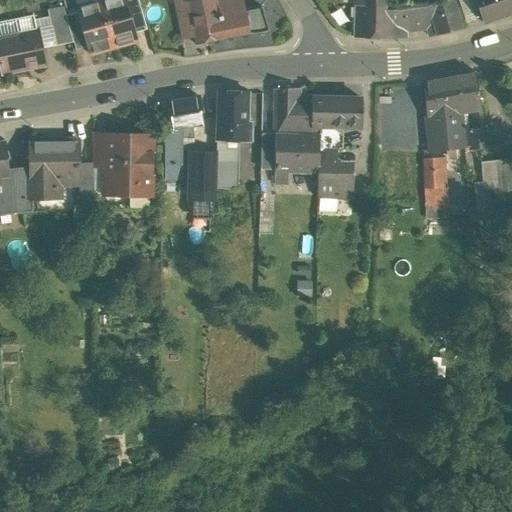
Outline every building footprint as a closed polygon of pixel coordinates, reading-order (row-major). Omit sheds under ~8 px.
[(102,0),(100,1),(113,47),(137,40),(125,0),(102,0)] [(138,0),(125,0),(135,32),(146,29),(138,0)] [(240,0),(197,0),(195,1),(194,0),(180,0),(180,2),(174,3),(180,34),(193,31),(195,43),(265,29),(260,6),(259,7),(258,2),(242,6),(240,0)] [(453,0),(443,0),(441,1),(441,0),(433,0),(384,6),(356,6),(355,6),(355,9),(354,9),(354,17),(355,17),(354,37),(398,38),(398,33),(427,29),(429,36),(461,27),(453,0)] [(511,0),(475,0),(483,23),(511,13),(511,0)] [(100,1),(75,8),(76,12),(86,46),(89,54),(113,47),(100,1)] [(62,6),(47,10),(50,26),(67,22),(65,15),(62,6)] [(76,12),(65,15),(67,22),(73,41),(75,49),(86,46),(76,12)] [(15,21),(0,24),(0,38),(18,35),(15,21)] [(50,26),(36,29),(36,31),(40,48),(73,41),(67,22),(50,26)] [(0,38),(0,59),(0,61),(0,63),(1,64),(3,72),(43,64),(40,48),(36,31),(18,35),(0,38)] [(475,72),(455,75),(459,112),(460,112),(465,111),(466,119),(481,117),(475,72)] [(455,75),(423,82),(426,116),(427,116),(459,112),(455,75)] [(298,88),(275,89),(274,168),(317,170),(318,170),(318,149),(319,126),(311,126),(312,97),(298,96),(298,88)] [(248,92),(217,91),(215,139),(216,139),(216,140),(237,141),(250,141),(251,122),(247,122),(248,92)] [(198,96),(167,101),(170,123),(171,128),(189,126),(203,123),(198,96)] [(361,98),(312,97),(311,126),(319,126),(342,126),(360,127),(361,98)] [(459,112),(427,116),(430,150),(464,146),(460,112),(459,112)] [(481,117),(466,119),(470,149),(484,147),(486,145),(482,117),(481,117)] [(189,126),(171,128),(171,132),(165,132),(165,163),(181,163),(181,138),(190,136),(189,126)] [(342,126),(319,126),(318,149),(336,149),(342,149),(342,126)] [(107,136),(91,136),(92,167),(107,167),(108,136),(107,136)] [(150,137),(108,136),(107,167),(107,191),(149,192),(150,137)] [(5,140),(0,140),(0,174),(9,174),(8,168),(5,140)] [(79,163),(79,140),(28,141),(28,166),(30,166),(30,197),(31,197),(54,197),(54,180),(72,180),(74,180),(78,180),(80,180),(79,163)] [(237,141),(216,140),(215,155),(214,186),(214,187),(235,188),(237,141)] [(336,149),(318,149),(318,170),(317,170),(317,195),(350,196),(351,169),(335,169),(336,149)] [(215,155),(196,155),(196,198),(212,197),(212,186),(214,186),(215,155)] [(445,157),(423,158),(424,188),(442,187),(441,171),(446,171),(445,157)] [(511,169),(511,158),(480,161),(482,189),(482,194),(475,194),(475,206),(501,204),(500,189),(511,188),(511,169)] [(91,162),(79,163),(80,180),(78,180),(78,204),(92,203),(91,162)] [(181,163),(165,163),(164,177),(181,178),(181,163)] [(9,174),(0,174),(0,214),(32,211),(31,197),(30,197),(30,166),(28,166),(8,168),(9,174)] [(72,180),(54,180),(54,197),(31,197),(32,211),(73,210),(73,196),(74,196),(74,180),(72,180)] [(442,187),(424,188),(424,204),(442,203),(442,187)] [(442,203),(424,204),(425,217),(443,216),(442,203)] [(15,338),(1,339),(2,357),(16,357),(15,338)]
